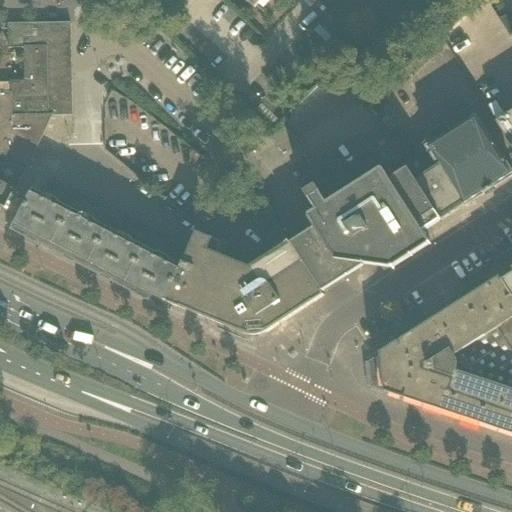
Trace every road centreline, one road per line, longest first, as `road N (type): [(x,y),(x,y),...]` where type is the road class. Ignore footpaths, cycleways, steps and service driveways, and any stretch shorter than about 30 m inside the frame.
road 1 (secondary): [(480,511),(246,427),(72,341)]
road 2 (unclassified): [(354,312),(302,233),(203,118),(63,0)]
road 3 (secondary): [(87,396),(412,511)]
road 4 (secondary): [(87,396),(357,511)]
road 5 (secondary): [(511,499),(290,421)]
road 6 (secondary): [(290,421),(72,341)]
road 7 (unclassified): [(511,211),(354,312)]
road 8 (unclassified): [(354,312),(329,333),(290,421)]
